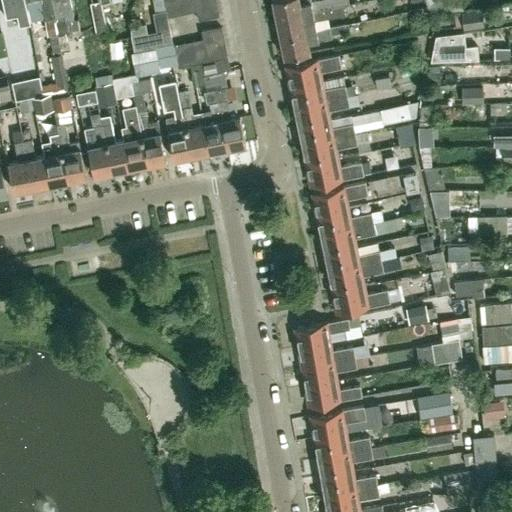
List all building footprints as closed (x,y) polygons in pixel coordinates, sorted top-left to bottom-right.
[(26,2),(25,0),(2,0),(6,17),(17,15),(19,25),(30,23),(30,21),(26,2)] [(25,0),(26,2),(30,21),(45,18),(45,20),(55,18),(51,0),(25,0)] [(69,0),(51,0),(55,18),(56,23),(73,19),(69,0)] [(153,0),(155,11),(165,9),(163,0),(153,0)] [(173,0),(163,0),(165,9),(166,14),(176,11),(173,0)] [(173,0),(176,11),(186,9),(184,0),(173,0)] [(184,0),(186,9),(196,7),(195,0),(184,0)] [(217,5),(215,0),(195,0),(196,7),(197,9),(217,5)] [(273,0),(277,18),(343,4),(349,3),(348,0),(315,0),(311,1),(311,0),(273,0)] [(343,4),(277,18),(281,38),(304,32),(329,26),(327,18),(345,14),(343,4)] [(199,19),(210,17),(219,15),(217,5),(197,9),(199,19)] [(464,30),(485,27),(482,8),(461,11),(464,30)] [(304,32),(281,38),(285,56),(308,51),(306,42),(332,37),(332,35),(345,33),(343,23),(329,26),(304,32)] [(221,26),(200,30),(202,38),(223,36),(221,26)] [(173,42),(170,29),(131,37),(134,50),(173,42)] [(465,46),(464,31),(436,35),(431,60),(466,60),(465,46)] [(205,50),(226,46),(223,36),(202,38),(205,50)] [(193,40),(198,62),(208,60),(205,50),(202,38),(193,40)] [(198,62),(193,40),(183,42),(188,65),(191,64),(198,62)] [(188,65),(183,42),(173,45),(178,67),(188,65)] [(208,60),(228,55),(226,46),(205,50),(208,60)] [(131,52),(136,74),(160,69),(155,47),(131,52)] [(510,47),(495,47),(495,58),(510,58),(510,47)] [(291,86),(321,80),(319,71),(341,66),(338,53),(287,64),(291,86)] [(61,54),(53,55),(52,56),(57,82),(42,85),(44,94),(43,94),(43,95),(51,94),(68,91),(61,54)] [(198,62),(191,64),(195,85),(205,83),(203,74),(221,70),(230,68),(228,55),(208,60),(198,62)] [(217,100),(227,147),(233,146),(233,148),(244,146),(244,144),(245,144),(239,115),(229,117),(226,100),(228,99),(221,70),(203,74),(205,83),(207,90),(215,89),(217,99),(217,100)] [(440,84),(440,71),(427,71),(427,84),(440,84)] [(6,75),(0,76),(0,100),(12,98),(6,75)] [(76,77),(78,87),(91,85),(89,75),(76,77)] [(130,75),(113,78),(115,92),(132,89),(131,81),(130,75)] [(149,77),(138,80),(131,81),(134,93),(142,91),(152,89),(149,77)] [(174,115),(165,117),(173,158),(176,158),(176,160),(186,158),(185,156),(191,155),(185,126),(179,97),(178,91),(176,80),(159,83),(164,110),(173,108),(174,115)] [(321,80),(291,86),(295,105),(347,95),(345,84),(323,88),(321,80)] [(96,89),(98,100),(98,101),(99,101),(116,98),(113,82),(95,85),(96,89)] [(462,104),(483,103),(483,87),(462,87),(462,104)] [(98,100),(96,89),(77,93),(79,104),(89,101),(98,100)] [(210,153),(204,122),(201,111),(191,113),(190,107),(187,90),(178,91),(179,97),(185,126),(191,155),(198,153),(198,155),(210,153)] [(54,110),(51,94),(43,95),(43,94),(32,96),(35,113),(54,110)] [(53,98),(55,111),(72,107),(70,95),(53,98)] [(299,124),(329,118),(328,110),(349,106),(347,95),(295,105),(299,124)] [(204,122),(210,153),(221,151),(221,149),(227,147),(217,100),(217,99),(208,101),(209,110),(201,111),(204,122)] [(418,102),(381,110),(384,124),(416,117),(418,102)] [(124,138),(130,169),(142,167),(141,165),(147,164),(141,135),(138,116),(135,104),(122,107),(126,125),(121,126),(124,138)] [(491,113),(508,114),(508,106),(491,105),(491,113)] [(421,106),(420,126),(436,126),(436,107),(421,106)] [(146,115),(138,116),(141,135),(147,164),(153,162),(154,165),(164,163),(164,160),(166,160),(158,120),(148,122),(146,115)] [(303,143),(355,132),(353,122),(331,127),(329,118),(299,124),(303,143)] [(399,145),(413,142),(410,122),(395,125),(399,145)] [(57,133),(67,180),(74,179),(74,181),(85,178),(84,176),(86,176),(79,140),(69,142),(65,123),(57,125),(58,133),(57,133)] [(103,124),(107,142),(110,157),(113,171),(118,170),(118,172),(130,169),(124,138),(115,140),(111,123),(103,124)] [(106,172),(113,171),(110,157),(107,142),(103,124),(84,128),(93,175),(95,174),(96,176),(107,174),(106,172)] [(420,126),(419,141),(419,145),(435,145),(436,126),(420,126)] [(13,141),(22,139),(20,130),(12,132),(13,141)] [(307,162),(337,156),(335,148),(357,144),(355,132),(303,143),(307,162)] [(44,154),(50,185),(62,183),(61,181),(67,180),(57,133),(50,135),(51,141),(42,143),(44,154)] [(50,185),(44,154),(35,156),(34,152),(31,137),(22,139),(32,187),(38,186),(38,188),(50,185)] [(13,141),(16,160),(8,162),(14,191),(16,190),(16,192),(26,190),(26,188),(32,187),(22,139),(13,141)] [(419,146),(423,165),(431,166),(431,146),(435,147),(435,145),(419,145),(419,146)] [(337,156),(307,162),(311,184),(363,173),(361,161),(339,165),(337,156)] [(431,166),(423,165),(429,189),(444,190),(438,167),(431,166)] [(403,176),(407,192),(419,189),(415,173),(403,176)] [(317,213),(347,207),(345,198),(367,194),(364,181),(313,191),(317,213)] [(429,191),(434,215),(435,215),(449,215),(448,190),(429,191)] [(373,222),(371,211),(349,216),(347,207),(317,213),(321,232),(373,222)] [(498,231),(506,231),(506,215),(477,216),(478,234),(484,235),(484,236),(498,236),(498,231)] [(373,222),(321,232),(325,251),(355,245),(353,237),(375,233),(375,232),(373,222)] [(431,235),(420,238),(423,251),(434,248),(431,235)] [(355,245),(325,251),(329,270),(381,260),(379,250),(357,254),(355,246),(355,245)] [(449,259),(470,259),(470,245),(449,245),(449,259)] [(444,269),(446,268),(442,248),(429,251),(434,271),(444,269)] [(381,260),(329,270),(333,289),(363,283),(361,275),(383,271),(381,260)] [(444,269),(434,271),(432,271),(438,297),(450,294),(447,279),(444,269)] [(454,280),(455,295),(471,293),(471,297),(484,296),(482,277),(454,280)] [(363,283),(333,289),(337,312),(390,301),(387,288),(365,293),(363,283)] [(511,301),(480,304),(481,324),(511,322),(511,301)] [(406,308),(410,325),(429,321),(425,304),(406,308)] [(347,317),(326,320),(295,326),(299,345),(329,340),(328,331),(349,327),(347,317)] [(511,324),(511,323),(481,325),(483,344),(511,342),(511,324)] [(431,343),(434,362),(462,358),(459,339),(431,343)] [(329,340),(299,345),(302,365),(354,356),(352,345),(331,349),(329,340)] [(511,361),(511,343),(483,346),(484,363),(511,361)] [(354,356),(302,365),(306,385),(336,379),(335,370),(356,366),(354,356)] [(433,380),(451,376),(449,364),(430,367),(433,380)] [(495,377),(496,382),(511,380),(511,367),(495,369),(495,377)] [(336,379),(306,385),(309,404),(361,395),(360,385),(338,389),(336,379)] [(407,418),(419,416),(419,417),(452,412),(449,390),(403,397),(407,418)] [(315,434),(345,429),(344,422),(366,418),(363,405),(311,414),(315,434)] [(427,432),(459,427),(457,413),(424,418),(427,432)] [(345,429),(315,434),(318,454),(371,445),(369,435),(347,439),(345,429)] [(424,438),(427,452),(453,447),(450,433),(424,438)] [(495,445),(494,434),(472,436),(473,447),(495,445)] [(322,474),(352,469),(351,460),(373,456),(371,445),(318,454),(322,474)] [(473,447),(473,448),(474,457),(496,455),(495,445),(473,447)] [(496,455),(474,457),(474,467),(496,466),(496,455)] [(496,466),(474,467),(475,478),(497,476),(496,466)] [(325,495),(378,485),(376,473),(354,477),(352,469),(322,474),(325,495)] [(475,478),(476,489),(498,487),(497,476),(475,478)] [(325,495),(328,511),(344,511),(359,509),(357,499),(379,495),(378,485),(325,495)] [(481,507),(493,506),(492,491),(479,492),(481,507)]
